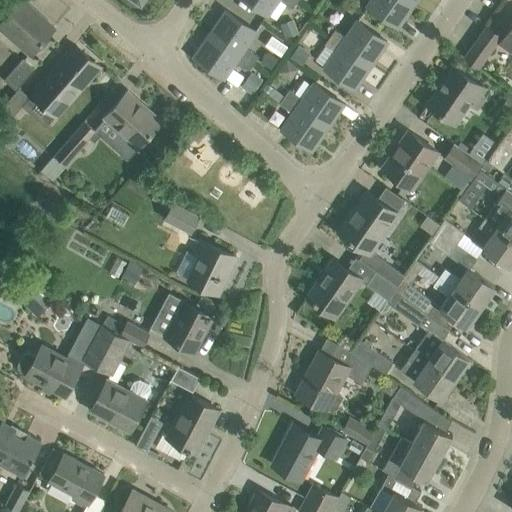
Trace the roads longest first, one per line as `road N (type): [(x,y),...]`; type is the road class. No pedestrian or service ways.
road 1 (residential): [(213,505),(283,329),(280,271),(314,205)]
road 2 (residential): [(314,205),(344,180),(473,0)]
road 3 (residential): [(213,505),(0,387)]
road 4 (residential): [(314,205),(150,61)]
road 5 (residential): [(463,511),(499,434),(511,344)]
